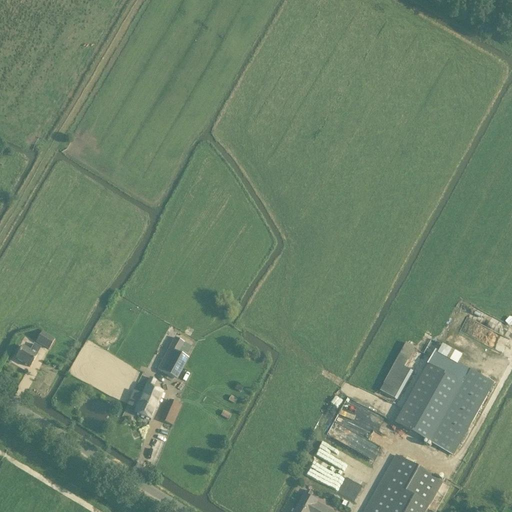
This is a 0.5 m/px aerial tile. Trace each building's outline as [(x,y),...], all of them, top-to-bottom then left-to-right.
[(500,335),(506,323),(474,307),(470,315),(485,323),(477,337),(492,345),(494,339),(500,342),(503,336),(500,335)] [(49,350),(55,341),(41,333),(36,342),(49,350)] [(174,339),(157,370),(175,380),(186,359),(177,354),(183,344),(174,339)] [(36,356),(40,349),(34,345),(30,352),(22,348),(15,360),(30,368),(37,356),(36,356)] [(454,456),(495,385),(436,352),(396,423),(454,456)] [(412,372),(396,363),(381,392),(396,400),(412,372)] [(150,421),(162,393),(152,389),(155,381),(149,379),(146,387),(145,387),(142,395),(136,409),(134,414),(150,421)] [(237,385),(235,389),(241,393),(244,388),(237,385)] [(231,397),(228,401),(235,405),(237,400),(231,397)] [(181,406),(169,401),(161,421),(172,426),(181,406)] [(223,411),(221,416),(228,420),(231,415),(223,411)] [(372,441),(338,437),(340,423),(334,420),(326,435),(330,438),(341,439),(339,450),(339,451),(332,450),(329,448),(323,448),(322,457),(323,455),(335,461),(331,461),(339,466),(339,469),(352,476),(360,461),(348,455),(374,459),(376,454),(377,452),(380,446),(372,441)] [(427,511),(444,483),(397,456),(365,511),(427,511)] [(331,511),(316,504),(317,502),(305,495),(295,511),(331,511)] [(344,501),(342,506),(351,510),(353,506),(344,501)]
